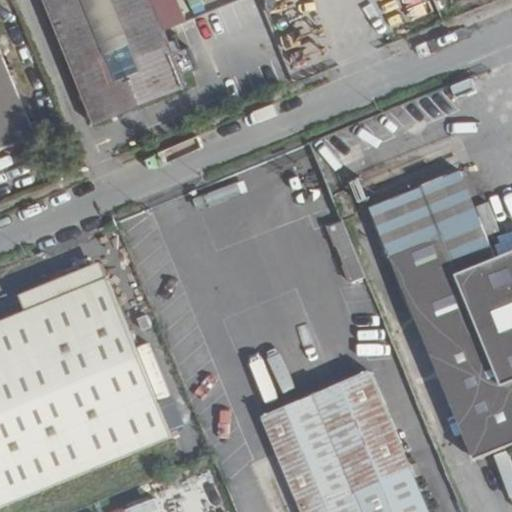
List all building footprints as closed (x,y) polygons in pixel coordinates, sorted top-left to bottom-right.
[(42,0),(95,131),(188,93),(150,0),(42,0)] [(0,153),(36,138),(0,48),(0,153)] [(76,165),(60,172),(64,182),(80,174),(76,165)] [(370,212),(473,463),(511,447),(511,254),(496,261),(488,242),(460,176),(370,212)] [(99,263),(18,296),(25,313),(106,280),(99,263)] [(0,322),(0,474),(11,500),(170,434),(106,280),(25,313),(0,322)] [(371,377),(284,413),(287,420),(374,384),(371,377)] [(287,420),(325,511),(426,511),(374,384),(287,420)] [(0,511),(0,504),(11,500),(0,474),(0,511)]
